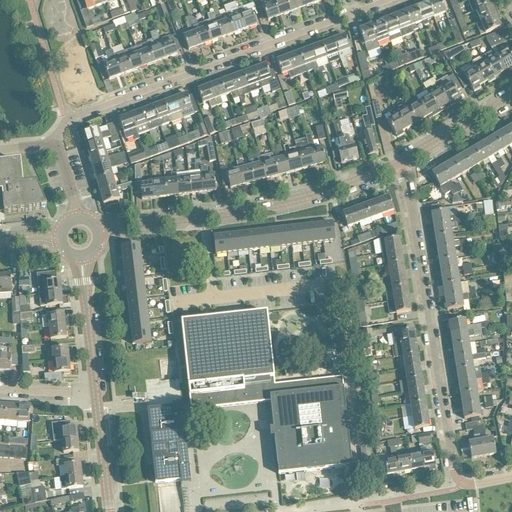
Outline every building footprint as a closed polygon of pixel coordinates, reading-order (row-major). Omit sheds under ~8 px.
[(107,3),(105,0),(83,0),(87,9),(87,10),(88,10),(107,3)] [(175,0),(167,3),(171,15),(178,12),(174,3),(182,0),(175,0)] [(268,21),(279,17),(273,0),(264,0),(260,2),(268,21)] [(273,0),(279,17),(291,13),(285,0),(273,0)] [(302,9),(298,0),(285,0),(291,13),(302,9)] [(313,5),(311,0),(298,0),(302,9),(313,5)] [(440,0),(435,0),(428,3),(434,18),(445,13),(440,0)] [(470,0),(468,1),(473,12),(476,11),(494,4),(492,0),(470,0)] [(421,6),(416,8),(424,27),(429,25),(427,20),(434,18),(428,3),(427,3),(426,2),(421,4),(421,6)] [(476,11),(481,22),(476,24),(496,16),(495,12),(497,11),(494,4),(476,11)] [(156,8),(160,19),(168,16),(164,5),(156,8)] [(213,13),(223,38),(234,34),(226,14),(220,16),(217,7),(216,5),(211,7),(212,9),(213,13)] [(245,30),(257,26),(251,12),(245,14),(243,7),(237,9),(245,30)] [(415,25),(422,22),(424,27),(416,8),(405,12),(413,33),(413,32),(418,29),(417,27),(416,27),(415,25)] [(125,15),(122,9),(110,13),(112,19),(125,15)] [(226,13),(226,14),(234,34),(245,30),(237,9),(226,13)] [(138,20),(139,21),(150,17),(148,12),(137,16),(138,20)] [(413,33),(405,12),(394,17),(402,38),(413,33)] [(209,20),(204,22),(211,42),(223,38),(213,13),(207,15),(209,20)] [(137,16),(136,15),(135,16),(134,14),(125,18),(127,23),(127,24),(138,20),(137,16)] [(496,16),(476,24),(478,29),(483,27),(485,34),(501,28),(503,27),(500,19),(498,20),(496,16)] [(390,42),(402,38),(394,17),(382,21),(389,39),(390,42)] [(91,18),(83,21),(86,29),(93,26),(91,18)] [(125,18),(113,22),(114,24),(115,27),(127,23),(125,18)] [(196,19),(191,21),(193,27),(195,32),(200,46),(211,42),(204,22),(198,24),(196,19)] [(454,38),(460,35),(454,20),(448,22),(454,38)] [(378,43),(389,39),(382,21),(371,26),(378,43)] [(114,24),(103,29),(105,34),(116,30),(115,27),(114,24)] [(371,26),(359,30),(362,38),(360,39),(362,45),(364,44),(368,53),(380,49),(378,43),(371,26)] [(502,31),(485,37),(488,43),(493,52),(505,71),(508,69),(510,71),(511,69),(511,59),(507,51),(500,55),(495,47),(506,42),(502,31)] [(200,46),(195,32),(183,37),(188,51),(200,46)] [(86,35),(81,37),(85,48),(90,46),(86,35)] [(158,37),(166,59),(177,55),(170,35),(159,40),(158,37)] [(344,36),(333,40),(340,60),(342,65),(347,63),(345,57),(352,55),(344,36)] [(166,59),(158,37),(146,41),(147,43),(154,63),(166,59)] [(333,40),(322,44),(328,60),(329,64),(340,60),(333,40)] [(90,46),(95,60),(104,56),(99,43),(96,44),(90,46)] [(147,43),(136,47),(143,68),(154,63),(147,43)] [(432,48),(435,54),(439,52),(446,49),(444,43),(436,45),(437,46),(432,48)] [(322,44),(310,48),(319,72),(320,72),(320,74),(325,72),(322,62),(328,60),(322,44)] [(143,68),(136,47),(124,51),(132,72),(143,68)] [(463,47),(451,51),(453,56),(460,53),(460,52),(464,50),(463,47)] [(310,48),(299,52),(304,66),(307,73),(313,70),(314,74),(319,72),(310,48)] [(105,53),(110,64),(104,66),(109,80),(121,76),(111,50),(105,53)] [(121,76),(132,72),(124,51),(113,56),(111,50),(121,76)] [(449,51),(444,54),(448,61),(453,58),(449,51)] [(299,52),(288,57),(293,71),(293,70),(295,75),(295,76),(295,77),(307,73),(304,66),(299,52)] [(361,70),(368,68),(364,52),(357,54),(361,70)] [(409,57),(412,63),(423,58),(421,52),(409,57)] [(494,78),(505,71),(493,52),(482,58),(494,78)] [(293,70),(293,71),(288,57),(276,61),(282,75),(288,73),(290,79),(296,77),(295,77),(295,76),(295,75),(293,70)] [(494,78),(482,58),(472,64),(475,69),(483,84),(487,82),(488,84),(495,80),(494,78)] [(386,66),(389,72),(400,67),(398,61),(386,66)] [(272,93),(280,90),(273,71),(269,73),(266,65),(254,69),(261,89),(262,89),(262,88),(269,86),(272,93)] [(368,68),(361,70),(364,81),(371,79),(368,68)] [(250,94),(250,93),(261,89),(254,69),(243,73),(250,94)] [(480,86),(483,84),(475,69),(464,76),(462,73),(457,75),(464,87),(469,84),(473,90),(474,92),(481,88),(480,86)] [(239,98),(240,100),(245,98),(244,96),(250,94),(243,73),(231,77),(239,98)] [(347,79),(349,84),(359,80),(357,75),(347,79)] [(447,77),(436,83),(449,104),(452,102),(454,105),(461,101),(459,98),(460,98),(456,92),(461,89),(453,75),(448,78),(447,77)] [(239,98),(231,77),(220,82),(225,96),(231,94),(233,100),(239,98)] [(349,84),(347,79),(346,77),(335,81),(337,84),(339,91),(340,91),(339,89),(339,88),(349,84)] [(422,84),(440,113),(446,109),(445,107),(449,104),(435,82),(433,78),(422,84)] [(225,96),(220,82),(209,86),(217,106),(223,104),(220,97),(225,96)] [(326,90),(328,95),(332,94),(339,91),(337,84),(325,89),(326,90)] [(422,84),(429,96),(419,103),(428,117),(431,115),(433,117),(440,113),(422,84)] [(209,86),(197,90),(203,104),(208,102),(211,109),(217,106),(209,86)] [(328,95),(326,90),(317,93),(319,99),(328,95)] [(339,91),(332,94),(334,102),(336,110),(342,109),(340,100),(348,98),(346,90),(340,92),(340,91),(339,91)] [(295,104),(291,92),(284,94),(288,106),(295,104)] [(198,113),(192,96),(188,98),(187,94),(175,98),(183,119),(198,113)] [(183,119),(175,98),(164,103),(171,123),(180,119),(183,119)] [(275,100),(279,110),(286,107),(282,98),(275,100)] [(378,101),(372,102),(372,103),(376,119),(382,118),(378,101)] [(164,103),(153,107),(160,127),(171,123),(164,103)] [(417,123),(408,109),(405,103),(395,110),(406,129),(417,123)] [(408,109),(417,123),(428,117),(419,103),(408,109)] [(153,107),(141,111),(149,131),(160,127),(153,107)] [(256,110),(259,117),(259,118),(261,117),(262,119),(268,117),(264,107),(256,110)] [(361,134),(365,147),(368,157),(378,153),(371,127),(375,126),(370,107),(365,109),(367,116),(362,117),(366,133),(361,134)] [(288,120),(298,117),(295,108),(286,111),(288,120)] [(246,116),(248,121),(259,117),(256,110),(254,111),(254,113),(250,114),(246,116)] [(403,132),(406,129),(395,110),(389,113),(392,118),(387,122),(396,136),(397,138),(404,134),(403,132)] [(141,111),(130,115),(139,139),(140,139),(138,135),(149,131),(141,111)] [(288,120),(286,111),(278,113),(281,122),(288,120)] [(130,115),(119,119),(124,133),(126,140),(133,137),(135,141),(139,139),(130,115)] [(234,120),(236,125),(248,121),(246,116),(234,120)] [(217,132),(212,118),(205,121),(210,135),(217,132)] [(183,119),(180,119),(186,136),(188,135),(183,119)] [(236,125),(234,120),(223,124),(225,130),(236,125)] [(262,120),(251,124),(253,129),(264,126),(262,120)] [(340,128),(339,125),(338,121),(333,122),(337,137),(336,137),(339,147),(331,149),(333,159),(339,157),(341,164),(350,162),(343,137),(340,128)] [(113,124),(107,126),(109,132),(110,138),(114,136),(117,136),(116,133),(114,124),(113,124)] [(240,127),(242,135),(242,134),(251,132),(249,124),(240,127)] [(350,162),(358,159),(354,144),(351,145),(349,137),(355,136),(351,125),(340,128),(343,137),(350,162)] [(203,126),(198,128),(202,138),(207,136),(203,126)] [(322,126),(321,126),(315,128),(319,141),(325,139),(322,126)] [(231,130),(233,138),(242,135),(240,127),(231,130)] [(88,129),(78,132),(79,134),(81,142),(85,141),(86,145),(102,140),(111,138),(110,138),(109,132),(100,135),(98,128),(89,131),(88,129)] [(511,140),(505,130),(495,136),(503,150),(509,147),(511,152),(511,140)] [(228,132),(218,135),(221,146),(231,143),(228,132)] [(180,146),(191,142),(188,135),(186,136),(177,139),(180,146)] [(117,136),(111,138),(113,145),(120,142),(117,136)] [(306,138),(308,144),(314,167),(326,164),(322,148),(315,149),(311,136),(306,138)] [(493,156),(503,150),(495,136),(484,142),(493,157),(493,156)] [(212,138),(198,143),(198,148),(207,146),(207,150),(209,160),(210,162),(216,161),(212,138)] [(166,143),(169,150),(180,146),(177,139),(178,140),(167,144),(166,143)] [(87,149),(83,150),(86,158),(105,152),(102,140),(86,145),(87,149)] [(488,159),(490,163),(499,178),(493,181),(499,191),(503,184),(506,178),(493,157),(484,142),(480,145),(478,142),(472,146),(474,148),(474,149),(482,163),(488,159)] [(158,155),(169,150),(166,143),(155,147),(156,149),(155,149),(158,155)] [(285,151),(284,146),(283,144),(277,146),(279,153),(284,151),(285,151)] [(308,144),(296,147),(302,170),(314,167),(308,144)] [(302,170),(296,147),(289,149),(288,145),(284,146),(285,151),(284,151),(286,157),(290,173),(302,170)] [(158,155),(155,149),(144,153),(146,159),(158,155)] [(173,152),(175,158),(183,155),(182,149),(173,152)] [(472,169),(476,166),(482,163),(474,149),(463,155),(471,169),(472,169)] [(128,156),(130,164),(131,165),(146,159),(144,153),(143,150),(128,156)] [(89,170),(126,159),(124,154),(107,159),(105,152),(86,158),(89,170)] [(260,156),(260,154),(248,157),(250,167),(254,183),(266,180),(260,156)] [(272,154),(260,157),(260,156),(266,180),(278,176),(272,154)] [(286,157),(274,160),(272,154),(278,176),(290,173),(286,157)] [(0,212),(4,212),(4,218),(26,215),(26,212),(47,209),(24,155),(0,157),(0,212)] [(463,155),(453,161),(461,175),(471,169),(463,155)] [(163,161),(162,156),(152,160),(154,164),(163,161)] [(110,169),(127,164),(126,159),(89,170),(90,172),(93,171),(94,173),(91,174),(93,180),(96,179),(96,180),(112,176),(110,169)] [(496,161),(500,169),(505,166),(500,159),(496,161)] [(238,170),(243,186),(254,183),(250,167),(244,168),(242,160),(236,162),(237,164),(238,170)] [(453,161),(442,167),(451,181),(461,175),(453,161)] [(206,166),(200,167),(201,171),(200,171),(201,177),(203,193),(216,192),(214,175),(207,176),(206,166)] [(440,188),(450,182),(442,167),(432,174),(440,188)] [(226,168),(219,170),(223,189),(231,187),(232,189),(243,186),(238,170),(228,173),(226,168)] [(480,171),(475,174),(479,181),(484,178),(480,171)] [(140,172),(134,172),(135,184),(135,192),(135,195),(141,195),(142,200),(154,199),(152,182),(141,183),(140,172)] [(179,196),(177,179),(176,173),(171,174),(171,180),(165,181),(166,197),(179,196)] [(475,174),(470,177),(474,184),(479,181),(475,174)] [(116,187),(112,176),(96,180),(100,192),(116,187)] [(189,178),(191,195),(203,193),(201,177),(189,178)] [(177,179),(179,196),(191,195),(189,178),(177,179)] [(154,199),(166,197),(165,181),(152,182),(154,199)] [(132,188),(132,183),(128,184),(121,186),(116,187),(100,192),(103,204),(119,200),(117,192),(132,188)] [(459,183),(454,186),(455,189),(458,194),(463,191),(459,183)] [(394,211),(389,197),(377,201),(382,215),(394,211)] [(382,215),(377,201),(365,205),(371,219),(382,215)] [(483,218),(493,216),(494,216),(493,208),(492,201),(483,202),(483,203),(485,216),(483,217),(483,218)] [(510,201),(495,203),(495,205),(496,208),(496,211),(502,210),(502,207),(510,206),(510,201)] [(468,220),(464,220),(463,216),(457,216),(456,207),(444,208),(444,204),(431,206),(432,213),(431,214),(433,226),(468,220)] [(359,224),(371,219),(365,205),(354,209),(359,224)] [(342,214),(346,223),(347,228),(359,224),(354,209),(342,214)] [(464,221),(433,226),(435,238),(451,235),(450,229),(457,228),(465,227),(464,221)] [(332,223),(321,224),(324,243),(335,241),(332,223)] [(398,230),(397,223),(386,226),(389,233),(398,230)] [(321,224),(310,226),(313,244),(323,243),(321,224)] [(506,225),(498,225),(499,237),(507,236),(506,225)] [(310,226),(300,227),(302,245),(313,244),(310,226)] [(375,231),(377,237),(389,233),(386,226),(375,231)] [(300,227),(289,228),(291,247),(302,245),(300,227)] [(289,228),(278,229),(280,248),(291,247),(289,228)] [(278,229),(268,231),(270,249),(280,248),(278,229)] [(268,231),(257,232),(259,250),(270,249),(268,231)] [(363,235),(366,242),(372,239),(377,237),(375,231),(363,235)] [(257,232),(246,233),(248,252),(259,250),(257,232)] [(246,233),(235,234),(238,253),(248,252),(246,233)] [(235,234),(225,236),(227,254),(238,253),(235,234)] [(359,244),(366,242),(363,235),(357,237),(359,244)] [(451,235),(435,238),(437,250),(453,247),(458,247),(468,245),(467,240),(453,242),(451,235)] [(224,236),(213,237),(216,255),(226,254),(224,236)] [(399,239),(384,241),(380,242),(382,254),(401,251),(399,239)] [(140,245),(121,247),(123,258),(141,256),(140,245)] [(453,247),(437,250),(439,262),(455,259),(453,247)] [(355,251),(356,251),(355,249),(348,251),(349,259),(356,258),(355,251)] [(401,251),(382,254),(384,266),(403,263),(401,251)] [(141,256),(123,258),(124,269),(142,267),(141,256)] [(357,264),(356,258),(349,259),(351,271),(360,270),(359,264),(357,264)] [(455,259),(439,262),(441,274),(457,272),(455,259)] [(390,277),(405,275),(403,263),(384,266),(388,265),(390,277)] [(142,267),(124,269),(125,280),(143,278),(142,267)] [(360,270),(351,271),(352,283),(360,282),(358,270),(360,270)] [(443,286),(459,284),(457,272),(441,274),(443,286)] [(511,273),(508,274),(503,275),(505,289),(511,288),(511,273)] [(0,293),(12,293),(12,289),(11,274),(0,274),(0,293)] [(392,290),(407,287),(405,275),(390,277),(392,290)] [(143,278),(125,280),(126,291),(145,289),(143,278)] [(39,295),(45,294),(61,292),(60,280),(38,283),(39,295)] [(362,293),(360,282),(352,283),(354,296),(365,294),(365,292),(362,293)] [(461,296),(459,284),(443,286),(445,298),(461,296)] [(392,290),(394,302),(409,299),(407,287),(392,290)] [(145,289),(126,291),(128,301),(146,299),(145,289)] [(45,294),(39,295),(41,307),(47,306),(53,306),(63,304),(61,292),(45,294)] [(461,296),(445,298),(447,311),(457,309),(463,308),(462,301),(468,300),(476,299),(476,294),(466,295),(461,296)] [(25,296),(24,295),(21,296),(22,297),(19,298),(20,314),(30,312),(29,305),(26,306),(25,296)] [(146,299),(128,301),(129,312),(147,310),(146,299)] [(411,311),(409,299),(394,302),(396,314),(411,311)] [(147,310),(129,312),(130,323),(148,321),(147,310)] [(32,312),(30,312),(20,314),(21,331),(23,331),(23,330),(26,329),(26,330),(27,330),(26,320),(33,320),(32,312)] [(184,406),(172,407),(173,412),(183,411),(271,401),(271,396),(276,395),(275,385),(267,313),(213,319),(204,320),(181,322),(190,405),(184,406)] [(65,326),(64,314),(42,316),(43,328),(49,328),(65,326)] [(481,330),(480,324),(466,326),(465,320),(449,322),(451,335),(467,332),(481,330)] [(148,321),(130,323),(131,334),(150,331),(148,321)] [(50,340),(66,338),(65,326),(49,328),(50,340)] [(364,351),(378,349),(376,338),(373,339),(372,330),(361,331),(364,351)] [(395,346),(400,345),(416,342),(414,330),(393,334),(395,346)] [(468,337),(482,335),(481,330),(467,332),(451,335),(453,347),(469,344),(468,337)] [(150,332),(131,334),(133,345),(151,343),(150,332)] [(2,334),(1,338),(0,344),(13,345),(14,335),(2,334)] [(416,342),(400,345),(395,346),(397,358),(402,357),(418,355),(416,342)] [(485,354),(484,354),(485,354),(484,348),(470,350),(469,344),(453,347),(455,359),(485,354)] [(28,363),(28,354),(35,353),(35,346),(22,347),(22,349),(22,363),(25,363),(25,365),(28,365),(28,363)] [(69,360),(67,348),(52,349),(53,362),(69,360)] [(472,361),(485,359),(485,354),(455,359),(457,371),(473,368),(472,361)] [(0,370),(10,372),(11,366),(17,366),(17,356),(11,356),(0,355),(0,370)] [(420,367),(418,355),(402,357),(404,369),(420,367)] [(70,372),(69,360),(53,362),(53,363),(54,373),(44,374),(45,381),(62,382),(61,373),(64,373),(64,375),(70,374),(70,372)] [(421,379),(420,367),(404,369),(406,381),(421,379)] [(480,379),(489,378),(488,373),(480,374),(474,375),(473,368),(457,371),(458,383),(475,380),(480,379)] [(376,380),(375,374),(368,375),(369,382),(376,380)] [(276,395),(271,396),(271,401),(275,437),(274,437),(278,475),(352,467),(342,378),(275,385),(276,395)] [(423,391),(421,379),(406,381),(408,393),(423,391)] [(477,392),(475,380),(458,383),(460,395),(477,392)] [(425,403),(423,391),(408,393),(410,405),(425,403)] [(477,392),(460,395),(462,407),(479,405),(477,392)] [(427,415),(425,403),(410,405),(412,417),(427,415)] [(5,422),(5,426),(16,427),(17,422),(18,406),(6,405),(5,422)] [(464,419),(481,417),(479,405),(462,407),(464,419)] [(18,406),(17,422),(29,423),(30,407),(18,406)] [(172,407),(147,410),(154,471),(151,472),(152,478),(155,477),(156,484),(159,511),(184,511),(181,484),(191,483),(186,443),(189,443),(188,437),(188,430),(185,430),(183,411),(173,412),(172,407)] [(429,427),(427,415),(412,417),(414,429),(414,430),(429,427)] [(57,423),(51,424),(53,442),(56,442),(62,441),(78,439),(76,427),(70,428),(70,422),(57,423)] [(477,422),(465,424),(466,431),(473,430),(474,436),(479,435),(477,422)] [(493,438),(486,440),(484,426),(485,426),(485,422),(483,422),(480,422),(477,422),(480,441),(483,457),(496,455),(493,438)] [(417,436),(419,447),(422,447),(421,444),(431,443),(430,434),(417,436)] [(16,444),(16,438),(8,438),(8,436),(4,435),(3,444),(16,444)] [(73,458),(72,452),(79,452),(78,439),(62,441),(63,453),(64,459),(73,458)] [(471,459),(483,457),(480,441),(475,442),(468,443),(471,459)] [(421,454),(423,469),(428,468),(429,471),(436,470),(434,458),(436,458),(435,452),(421,454)] [(421,454),(408,456),(411,471),(412,474),(418,473),(418,470),(423,469),(421,454)] [(384,460),(383,455),(376,456),(380,477),(399,473),(396,458),(384,460)] [(396,458),(399,473),(411,471),(408,456),(396,458)] [(64,459),(56,460),(56,466),(64,465),(66,477),(82,476),(80,464),(74,464),(74,458),(73,458),(64,459)] [(29,474),(29,473),(30,481),(36,480),(36,482),(39,481),(38,472),(29,474)] [(19,487),(25,486),(26,487),(28,487),(27,485),(31,484),(30,481),(29,473),(17,474),(19,487)] [(66,477),(60,478),(61,490),(83,488),(82,476),(66,477)] [(35,504),(47,502),(45,493),(44,487),(41,488),(39,481),(36,482),(36,480),(30,481),(31,484),(35,504)] [(23,507),(33,504),(35,504),(31,484),(27,485),(28,487),(26,487),(25,486),(19,487),(21,499),(23,507)] [(68,497),(68,500),(70,499),(70,502),(84,499),(83,494),(68,497)] [(51,506),(70,502),(70,499),(68,500),(68,497),(50,501),(51,506)] [(33,510),(42,508),(41,503),(47,502),(35,504),(33,504),(34,507),(32,507),(33,510)]
